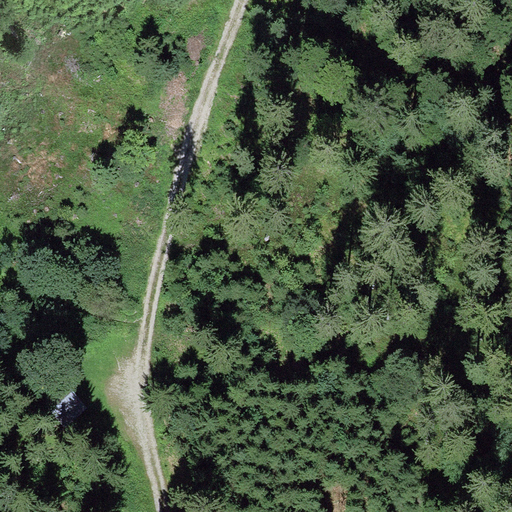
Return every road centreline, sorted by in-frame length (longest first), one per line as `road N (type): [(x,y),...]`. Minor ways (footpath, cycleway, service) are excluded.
road 1 (track): [(150,335),(161,250),(240,0)]
road 2 (track): [(153,511),(140,418),(150,335)]
road 3 (track): [(150,335),(0,273)]
